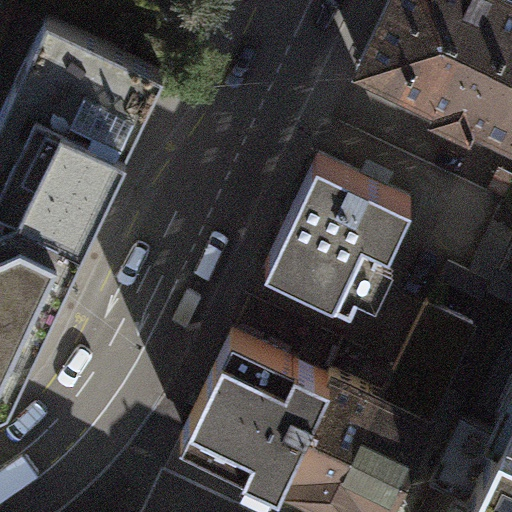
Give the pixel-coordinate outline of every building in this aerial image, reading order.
[(472,113),(511,131),(511,0),(390,0),(362,61),(435,96),(430,106),(467,123),(472,113)] [(44,5),(0,98),(0,221),(69,253),(159,59),(44,5)] [(317,149),(266,258),(352,298),(381,238),(390,242),(413,194),(317,149)] [(0,389),(2,389),(69,253),(0,221),(0,389)] [(511,237),(488,288),(511,298),(511,237)] [(385,390),(430,412),(475,319),(430,298),(385,390)] [(183,431),(278,476),(329,368),(234,323),(183,431)] [(511,511),(511,364),(495,401),(509,408),(499,429),(462,412),(430,479),(454,490),(443,511),(511,511)] [(330,365),(329,368),(278,476),(354,511),(382,511),(430,412),(385,390),(330,365)]
